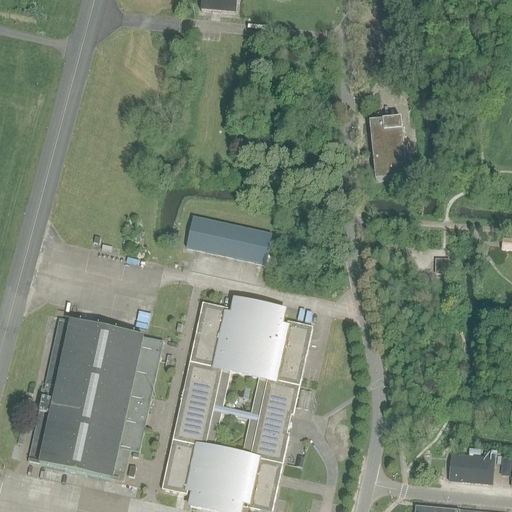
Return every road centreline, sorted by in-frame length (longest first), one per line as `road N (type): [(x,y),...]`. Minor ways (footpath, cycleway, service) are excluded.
road 1 (unclassified): [(368,484),(379,393),(346,222),(350,0)]
road 2 (unknown): [(159,511),(167,398),(189,304),(209,285),(244,281),(362,308)]
road 3 (unclassified): [(511,502),(368,484)]
